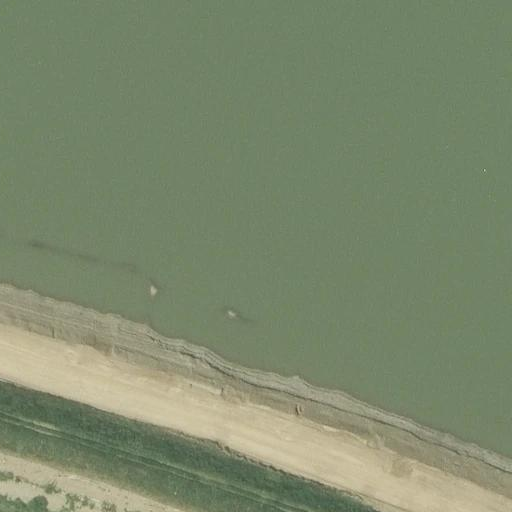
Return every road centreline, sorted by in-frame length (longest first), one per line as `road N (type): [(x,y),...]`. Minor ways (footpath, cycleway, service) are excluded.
road 1 (track): [(0,335),(93,362),(472,511)]
road 2 (track): [(282,511),(0,425)]
